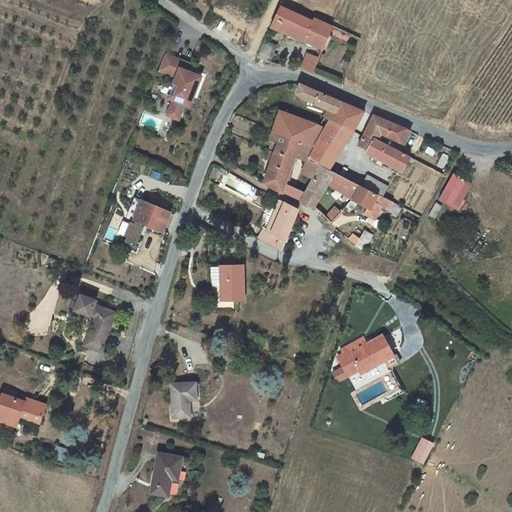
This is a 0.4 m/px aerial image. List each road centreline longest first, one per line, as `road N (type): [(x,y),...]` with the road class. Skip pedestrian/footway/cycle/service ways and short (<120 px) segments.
road 1 (tertiary): [(102,511),(186,210),(237,93),(256,78)]
road 2 (tertiary): [(256,78),(295,73),(466,147),(511,146)]
road 3 (residential): [(152,0),(225,45),(256,78)]
